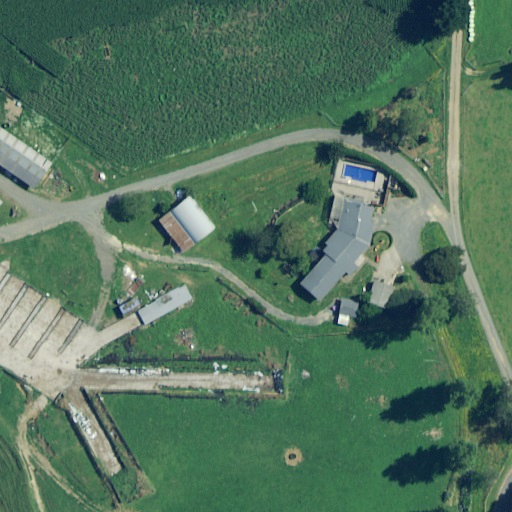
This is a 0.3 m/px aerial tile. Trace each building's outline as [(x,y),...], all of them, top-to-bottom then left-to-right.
[(0,152),(40,180),(51,163),(0,128),(0,152)] [(361,256),(369,247),(374,225),(370,224),(374,205),(363,203),(365,196),(345,192),(344,199),(340,217),(336,232),(335,234),(321,251),(325,254),(300,285),(320,302),(345,272),(350,277),(365,258),(361,256)] [(214,229),(189,197),(158,221),(183,253),(214,229)] [(396,288),(373,281),(366,303),(389,310),(396,288)] [(196,296),(189,283),(143,308),(151,322),(196,296)] [(140,305),(136,296),(128,301),(125,296),(116,302),(122,314),(140,305)] [(358,302),(341,299),(337,324),(346,326),(348,316),(355,317),(358,302)] [(137,494),(114,450),(98,459),(121,503),(137,494)]
